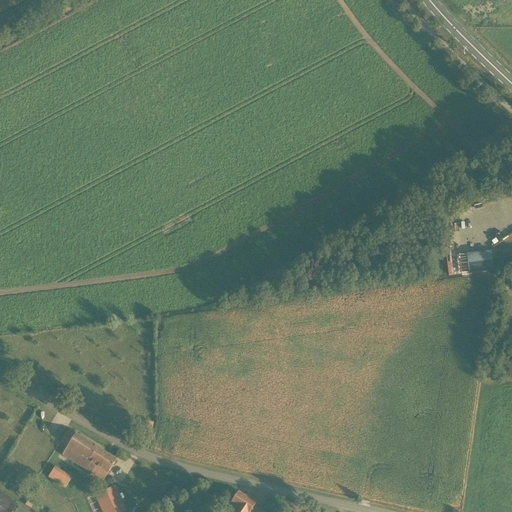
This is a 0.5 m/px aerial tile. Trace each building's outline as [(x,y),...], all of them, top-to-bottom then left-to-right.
[(468,275),(493,272),(490,252),(466,255),(468,275)] [(107,475),(116,461),(67,430),(59,443),(66,448),(66,449),(82,459),(77,466),(90,474),(95,467),(107,475)] [(48,478),(58,484),(60,485),(58,489),(62,491),(63,488),(65,489),(72,478),(55,467),(48,478)] [(115,487),(99,494),(106,511),(122,511),(126,510),(115,487)] [(250,511),(256,504),(238,493),(224,511),(250,511)]
